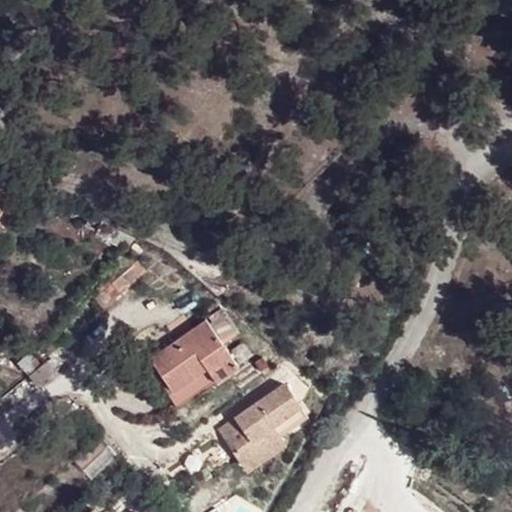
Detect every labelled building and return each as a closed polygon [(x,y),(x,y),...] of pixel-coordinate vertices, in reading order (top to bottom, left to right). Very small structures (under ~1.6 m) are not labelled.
[(140,354),(166,385),(198,357),(208,370),(230,352),(193,308),(140,354)] [(198,357),(166,385),(160,389),(171,402),(208,370),(198,357)] [(48,361),(46,363),(30,376),(31,378),(38,386),(55,370),(48,361)] [(285,381),(238,413),(253,434),(235,446),(248,465),(283,440),(280,435),(308,415),(285,381)] [(238,413),(220,426),(235,446),(253,434),(238,413)] [(84,473),(115,457),(106,440),(76,456),(84,473)]
